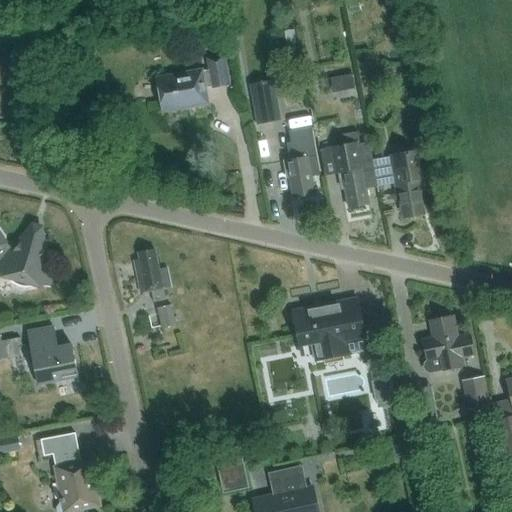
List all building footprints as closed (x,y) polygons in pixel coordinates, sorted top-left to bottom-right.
[(0,117),(11,115),(8,95),(13,95),(7,56),(0,57),(0,117)] [(157,78),(163,112),(208,104),(205,85),(212,84),(213,88),(229,86),(224,56),(207,59),(210,71),(203,72),(202,68),(182,71),(183,74),(157,78)] [(352,74),(343,76),(346,91),(355,89),(352,74)] [(273,80),(249,84),(257,124),(281,119),(273,80)] [(291,160),(284,161),(287,177),(291,177),(294,198),(316,194),(312,175),(319,174),(319,175),(321,175),(312,127),(290,132),(292,143),(288,144),(291,160)] [(340,145),(330,147),(336,174),(339,174),(342,189),(345,188),(349,208),(369,204),(366,189),(377,187),(378,192),(379,192),(369,142),(360,144),(358,132),(338,136),(340,145)] [(390,156),(374,159),(380,186),(394,183),(397,198),(400,198),(404,218),(424,214),(417,179),(429,177),(423,149),(390,156)] [(31,287),(33,287),(34,286),(44,283),(52,285),(41,231),(32,228),(13,249),(7,243),(0,233),(0,270),(2,271),(10,279),(10,280),(13,283),(15,284),(16,284),(18,286),(22,287),(26,287),(28,287),(31,287)] [(163,288),(171,286),(167,267),(159,269),(155,249),(138,253),(140,260),(134,261),(141,293),(152,291),(154,302),(166,300),(163,288)] [(294,312),(300,345),(312,343),(316,360),(366,350),(367,350),(365,340),(366,340),(357,298),(320,305),(320,309),(314,310),(314,308),(294,312)] [(171,305),(157,308),(162,329),(175,326),(171,305)] [(430,372),(443,370),(466,365),(464,356),(474,354),(470,334),(458,336),(454,316),(430,321),(433,337),(423,339),(427,360),(424,363),(424,367),(426,371),(430,372)] [(23,338),(21,325),(4,329),(6,341),(23,338)] [(76,375),(78,383),(80,383),(72,345),(56,348),(55,343),(57,342),(54,327),(28,333),(38,384),(62,379),(61,377),(76,375)] [(367,350),(366,350),(368,362),(386,359),(383,347),(367,350)] [(491,404),(485,376),(463,381),(469,409),(491,404)] [(394,401),(390,379),(373,382),(377,404),(394,401)] [(496,402),(504,434),(508,450),(511,449),(511,379),(507,381),(511,398),(496,402)] [(414,429),(430,426),(425,399),(409,402),(414,429)] [(100,505),(91,460),(79,463),(77,450),(79,450),(75,433),(41,440),(44,456),(53,454),(62,498),(60,499),(60,503),(58,508),(58,511),(71,511),(73,510),(100,505)] [(6,437),(0,438),(0,454),(9,452),(6,437)] [(410,460),(406,442),(373,449),(377,467),(410,460)] [(214,452),(218,469),(244,463),(240,446),(214,452)] [(302,465),(268,472),(273,495),(253,499),(256,511),(318,511),(313,486),(307,487),(302,465)]
